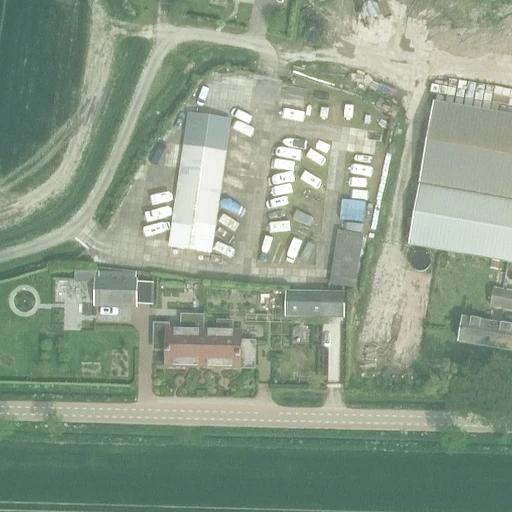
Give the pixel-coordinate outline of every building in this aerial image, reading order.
[(307,0),(300,36),(327,42),(335,0),(307,0)] [(304,103),(305,91),(274,89),(273,101),(304,103)] [(281,104),(279,114),(296,116),(297,106),(281,104)] [(419,184),(511,200),(511,118),(433,104),(419,184)] [(189,114),(170,250),(209,255),(229,120),(189,114)] [(289,148),(308,146),(307,135),(288,137),(289,148)] [(273,160),(290,160),(291,151),(274,150),(273,160)] [(293,173),(293,162),(276,163),(276,174),(293,173)] [(511,263),(511,202),(419,186),(408,245),(511,263)] [(261,219),(262,230),(283,228),(282,217),(261,219)] [(158,219),(137,225),(143,248),(165,242),(158,219)] [(336,232),(333,250),(359,255),(362,236),(336,232)] [(263,258),(266,236),(256,235),(253,257),(263,258)] [(330,273),(327,286),(354,290),(356,277),(330,273)] [(135,278),(92,278),(92,307),(136,307),(135,278)] [(511,310),(511,292),(494,290),(491,307),(511,310)] [(285,317),(322,318),(322,295),(285,294),(285,317)] [(72,296),(59,297),(61,322),(74,321),(72,296)] [(155,325),(154,350),(166,350),(165,367),(202,368),(203,330),(203,317),(182,316),(181,330),(167,329),(167,325),(155,325)] [(511,351),(511,327),(463,319),(459,342),(511,351)] [(240,331),(203,330),(202,368),(239,369),(239,368),(254,369),(254,342),(240,341),(240,331)] [(80,366),(97,366),(97,356),(80,356),(80,366)]
